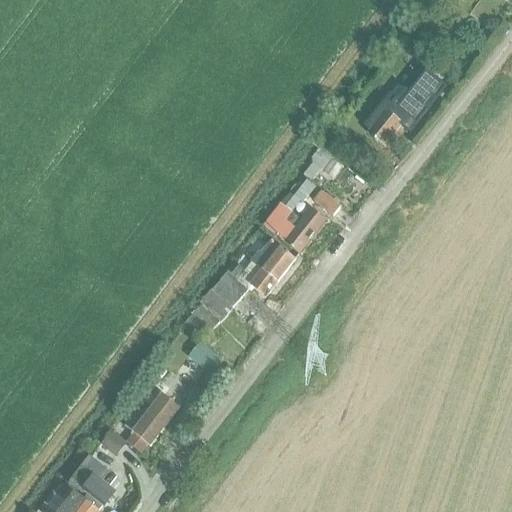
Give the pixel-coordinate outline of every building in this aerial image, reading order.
[(380,96),(375,103),(403,125),(409,117),(407,115),(420,99),(402,86),(390,103),(380,96)] [(375,112),(375,115),(372,115),(362,129),(384,146),(400,125),(378,108),(375,112)] [(281,205),(292,214),(300,203),(302,204),(315,188),(309,183),(319,170),(312,164),(281,205)] [(333,217),(340,207),(322,193),(314,203),(333,217)] [(263,228),(277,239),(300,256),(326,221),(311,210),(302,222),(292,214),(281,205),(263,228)] [(237,278),(251,288),(266,300),(296,260),(269,240),(244,270),(237,278)] [(244,270),(235,264),(230,269),(218,283),(199,306),(201,307),(184,325),(203,342),(233,310),(251,288),(237,278),(244,270)] [(254,317),(247,326),(260,338),(268,330),(254,317)] [(191,352),(214,370),(221,360),(198,342),(191,352)] [(148,446),(150,448),(179,410),(163,397),(151,413),(142,406),(125,428),(134,435),(127,444),(141,455),(148,446)] [(110,433),(100,446),(116,458),(126,445),(110,433)] [(87,458),(67,484),(82,496),(82,494),(102,509),(114,493),(101,483),(108,473),(87,458)] [(94,511),(72,494),(57,511),(94,511)]
